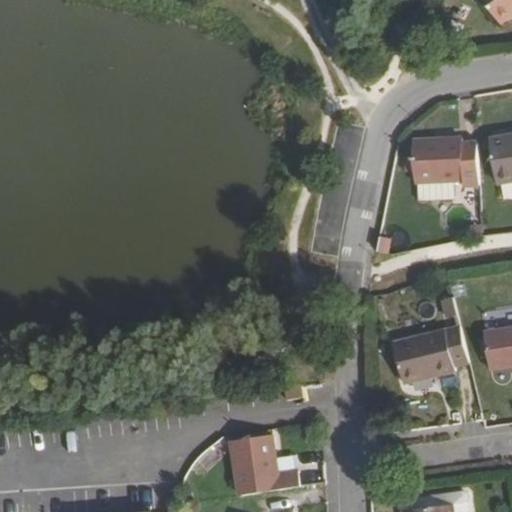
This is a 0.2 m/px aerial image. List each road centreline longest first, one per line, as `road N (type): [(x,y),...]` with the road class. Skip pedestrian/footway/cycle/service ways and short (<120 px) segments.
road 1 (residential): [(353,466),(347,272),(372,153),(387,119),(423,81),(511,68)]
road 2 (residential): [(353,466),(511,444)]
